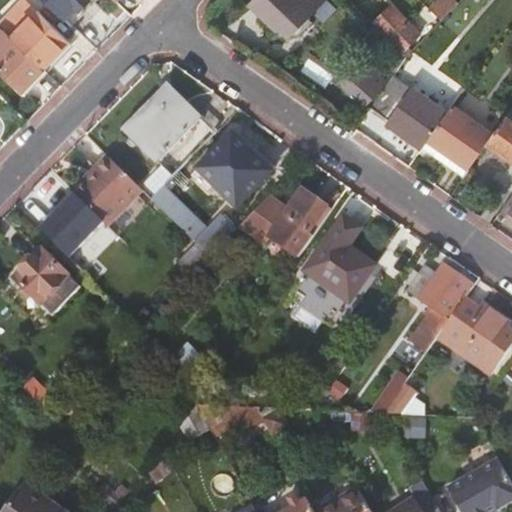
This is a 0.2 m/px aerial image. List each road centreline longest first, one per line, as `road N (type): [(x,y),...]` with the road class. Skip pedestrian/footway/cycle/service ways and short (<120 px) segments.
road 1 (residential): [(163,27),(511,273)]
road 2 (residential): [(0,188),(163,27)]
